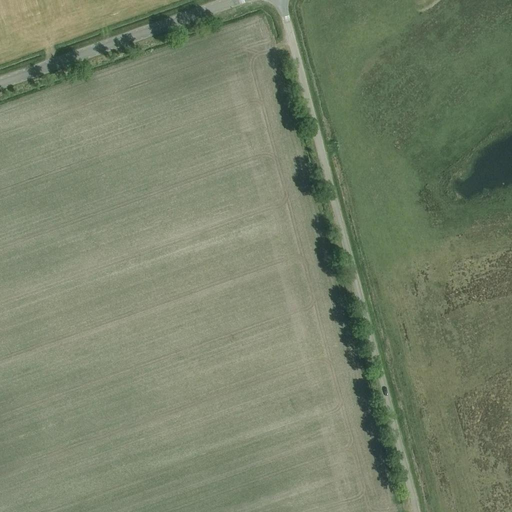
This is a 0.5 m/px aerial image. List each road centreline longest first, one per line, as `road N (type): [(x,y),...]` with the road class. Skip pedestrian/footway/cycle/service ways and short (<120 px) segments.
road 1 (unclassified): [(415,511),(280,0)]
road 2 (tertiary): [(0,83),(236,0)]
